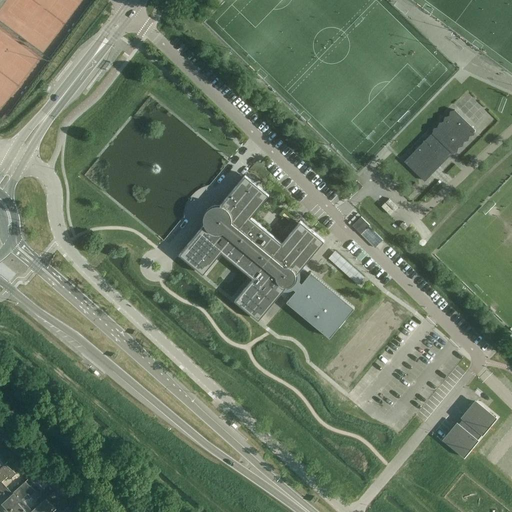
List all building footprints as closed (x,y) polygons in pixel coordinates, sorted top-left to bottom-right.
[(425,181),(452,153),(457,151),(458,147),(463,145),(464,141),(468,140),(469,135),(474,134),(475,129),(455,110),(451,111),(449,116),(445,117),(444,121),(439,123),(438,127),(434,128),(433,133),(405,161),(425,181)] [(206,222),(179,254),(203,274),(221,252),(253,278),(234,300),(258,320),(281,293),(288,299),(286,301),(287,301),(330,337),(354,307),(321,280),(312,272),(311,271),(310,273),(305,270),(302,267),(324,240),(300,221),(282,243),(277,238),(250,217),(269,195),(245,175),(218,207),(216,205),(211,207),(204,214),(203,220),(206,222)] [(375,248),(383,240),(369,226),(370,225),(361,217),(353,225),(375,248)] [(458,425),(445,440),(464,456),(478,440),(477,439),(481,434),(482,435),(496,419),(495,418),(476,403),(473,406),(471,410),(468,413),(464,418),(467,421),(464,424),(462,428),(458,425)] [(8,496),(0,486),(0,482),(8,476),(11,479),(17,473),(6,463),(0,468),(0,504),(2,503),(2,502),(8,496)] [(50,483),(55,487),(59,483),(55,479),(50,483)] [(26,511),(18,502),(28,493),(30,496),(37,490),(26,481),(8,496),(2,502),(2,503),(6,507),(4,509),(6,511),(26,511)] [(63,485),(58,489),(62,493),(66,489),(63,485)] [(46,511),(48,511),(52,511),(57,508),(46,498),(30,511),(46,511)]
